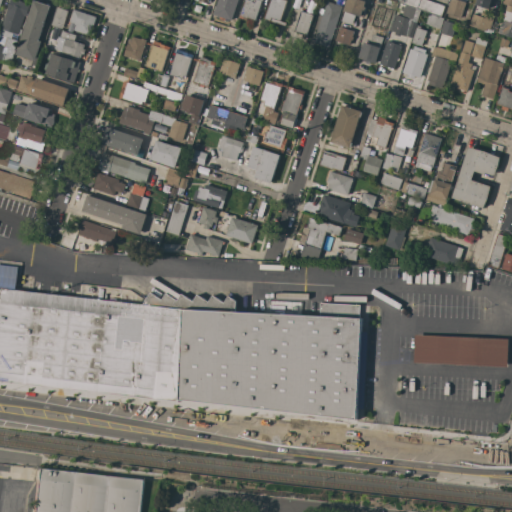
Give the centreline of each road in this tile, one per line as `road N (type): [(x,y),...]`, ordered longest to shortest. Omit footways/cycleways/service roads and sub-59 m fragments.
road 1 (residential): [(511,133),(100,0)]
road 2 (secondary): [(41,414),(432,457)]
road 3 (residential): [(119,6),(47,231)]
road 4 (residential): [(331,75),(271,255)]
road 5 (residential): [(326,511),(189,498)]
road 6 (residential): [(511,150),(475,267)]
